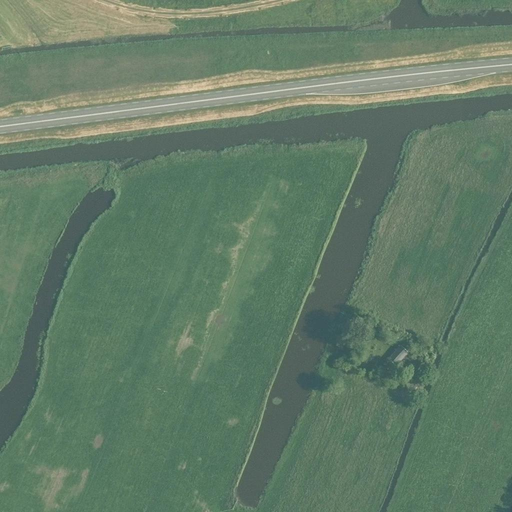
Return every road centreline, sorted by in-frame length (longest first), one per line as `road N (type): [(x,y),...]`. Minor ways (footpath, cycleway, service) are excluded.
road 1 (primary): [(511,64),(0,126)]
road 2 (unclassified): [(284,0),(177,14),(104,0)]
